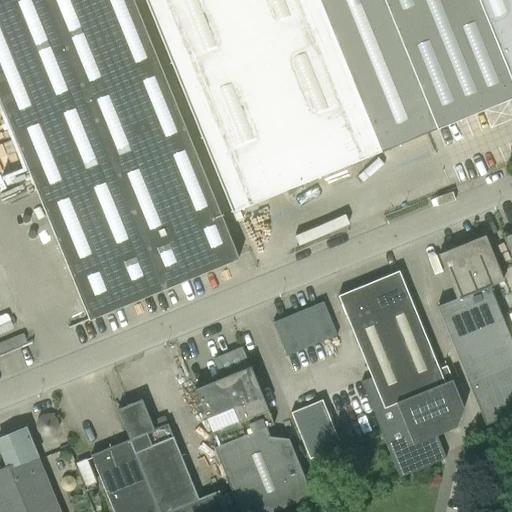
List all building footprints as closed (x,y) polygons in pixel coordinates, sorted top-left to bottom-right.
[(0,0),(0,101),(89,320),(238,259),(132,0),(0,0)] [(145,0),(233,215),(381,151),(318,0),(145,0)] [(511,0),(318,0),(381,151),(511,97),(511,0)] [(511,229),(502,234),(504,237),(511,257),(511,229)] [(511,413),(511,342),(489,286),(503,281),(485,236),(439,255),(457,299),(437,307),(485,425),(511,413)] [(338,296),(371,378),(384,409),(397,403),(413,443),(436,434),(456,427),(464,409),(447,366),(439,369),(399,271),(338,296)] [(337,336),(323,302),(273,323),(287,356),(337,336)] [(273,424),(250,367),(195,389),(218,446),(214,448),(240,511),(273,511),(312,496),(288,439),(270,437),(266,427),(273,424)] [(384,409),(371,378),(361,382),(400,476),(446,457),(436,434),(413,443),(397,403),(384,409)] [(310,458),(342,445),(322,399),(291,412),(310,458)] [(164,416),(151,422),(142,400),(117,410),(129,440),(127,441),(157,511),(227,511),(219,491),(198,499),(167,424),(164,416)] [(43,416),(43,432),(58,432),(58,415),(43,416)] [(0,448),(8,467),(0,469),(0,511),(59,511),(37,456),(25,429),(0,439),(0,448)] [(114,511),(157,511),(127,441),(91,455),(114,511)]
